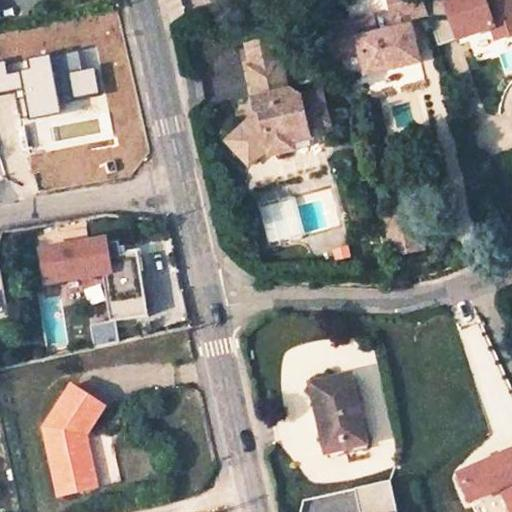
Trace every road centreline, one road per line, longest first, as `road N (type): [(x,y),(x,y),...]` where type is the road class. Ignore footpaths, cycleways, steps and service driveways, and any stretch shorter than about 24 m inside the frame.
road 1 (residential): [(215,305),(394,306),(511,266)]
road 2 (residential): [(215,305),(258,511)]
road 3 (residential): [(0,214),(183,179)]
road 4 (residential): [(140,0),(183,179)]
road 5 (residential): [(183,179),(215,305)]
